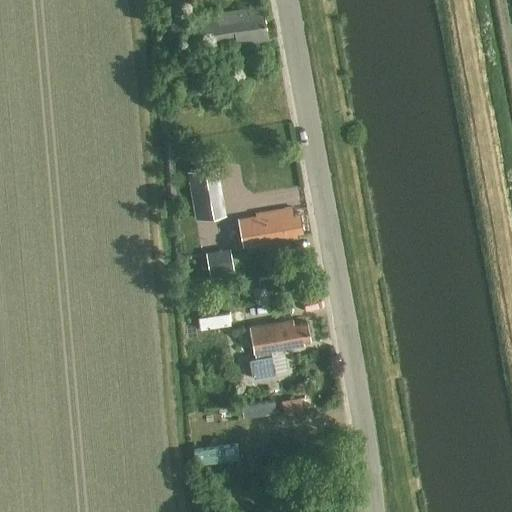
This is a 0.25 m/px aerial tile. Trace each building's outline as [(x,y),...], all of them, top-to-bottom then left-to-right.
[(201,22),(205,49),(269,40),(264,8),(219,15),(219,19),(201,22)] [(301,241),(300,234),(305,233),(302,214),(296,215),(295,208),(256,214),(257,217),(238,220),(243,250),(301,241)] [(234,268),(232,255),(207,259),(209,272),(234,268)] [(218,329),(247,325),(245,310),(215,315),(218,329)] [(293,319),(238,330),(243,354),(276,348),(276,350),(304,345),(303,341),(312,339),(309,321),(308,321),(294,324),(293,319)] [(273,355),(249,359),(253,379),(276,375),(273,355)] [(296,398),(282,400),(284,412),(297,410),(296,398)] [(274,400),(242,405),(243,417),(276,412),(274,400)] [(230,442),(199,445),(201,457),(231,454),(230,442)]
